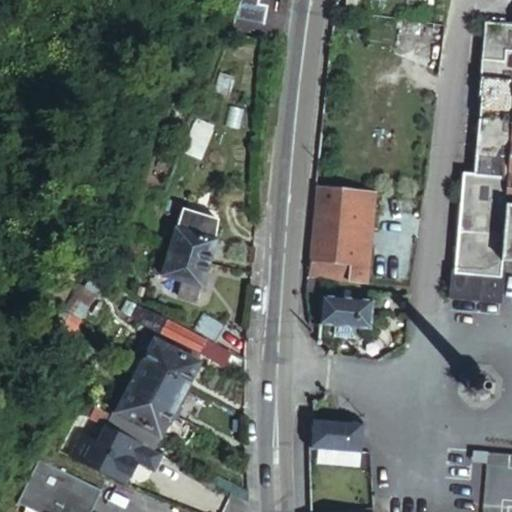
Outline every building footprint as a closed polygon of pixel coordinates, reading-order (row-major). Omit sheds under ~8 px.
[(510,29),(476,27),(473,74),(511,78),(511,45),(509,45),(510,29)] [(506,119),(504,136),(511,136),(511,78),(473,74),(471,117),(506,119)] [(488,220),(496,220),(500,201),(511,201),(511,168),(502,168),(504,136),(506,119),(471,117),(468,178),(490,180),(488,220)] [(511,136),(504,136),(502,168),(511,168),(511,136)] [(499,279),(500,261),(493,259),(496,220),(488,220),(490,180),(468,178),(457,176),(452,276),(499,279)] [(312,180),(306,266),(366,269),(372,184),(312,180)] [(500,261),(511,261),(511,201),(500,201),(496,220),(493,259),(500,261)] [(181,205),(177,225),(210,233),(213,212),(181,205)] [(172,249),(206,257),(210,233),(177,225),(172,249)] [(172,249),(157,246),(151,270),(180,278),(176,294),(195,298),(198,282),(200,283),(206,257),(172,249)] [(502,279),(499,279),(452,276),(447,276),(446,303),(499,308),(502,279)] [(314,308),(314,314),(365,318),(367,291),(339,289),(315,289),(314,308)] [(299,326),(314,337),(314,314),(314,308),(301,308),(299,326)] [(196,330),(220,342),(230,324),(205,313),(196,330)] [(187,330),(171,322),(168,328),(184,336),(187,330)] [(139,352),(185,374),(196,353),(149,330),(139,352)] [(219,348),(195,335),(190,344),(214,355),(219,348)] [(170,404),(185,374),(139,352),(124,382),(170,404)] [(484,393),(485,383),(475,372),(463,372),(455,381),(454,389),(462,399),(473,399),(484,393)] [(159,426),(170,404),(124,382),(113,403),(159,426)] [(152,440),(159,426),(113,403),(106,417),(152,440)] [(308,444),(355,443),(357,413),(309,411),(307,437),(308,444)] [(84,425),(73,447),(84,453),(119,470),(125,468),(130,459),(127,454),(130,448),(152,459),(160,443),(152,440),(106,417),(98,432),(84,425)] [(118,511),(96,500),(107,476),(41,444),(20,487),(56,505),(53,511),(118,511)]
